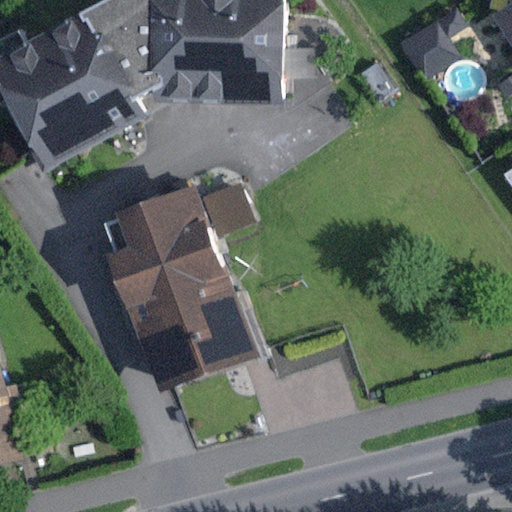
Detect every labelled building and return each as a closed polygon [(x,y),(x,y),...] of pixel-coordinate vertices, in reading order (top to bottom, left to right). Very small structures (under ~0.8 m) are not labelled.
[(290,22),(290,0),(113,0),(31,46),(23,32),(0,44),(0,97),(5,107),(11,104),(37,150),(33,152),(46,175),(172,105),(286,110),(286,91),(313,92),(314,61),(325,61),(326,24),(290,22)] [(511,4),(494,16),(511,43),(511,4)] [(456,50),(439,23),(403,45),(419,71),(420,72),(456,50)] [(381,62),(360,76),(378,104),(399,91),(381,62)] [(263,359),(199,186),(121,214),(122,219),(108,225),(118,253),(110,256),(162,396),(263,359)] [(242,187),(208,200),(222,237),(256,224),(242,187)] [(274,288),(262,293),(267,305),(279,300),(274,288)] [(7,389),(0,359),(0,468),(26,462),(16,420),(21,419),(28,417),(20,386),(7,389)]
